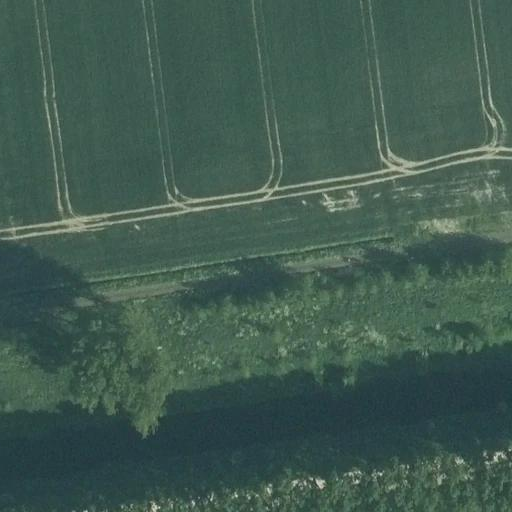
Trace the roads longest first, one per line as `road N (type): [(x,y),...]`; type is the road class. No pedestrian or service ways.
road 1 (unclassified): [(0,314),(511,238)]
road 2 (unclassified): [(511,454),(111,511)]
